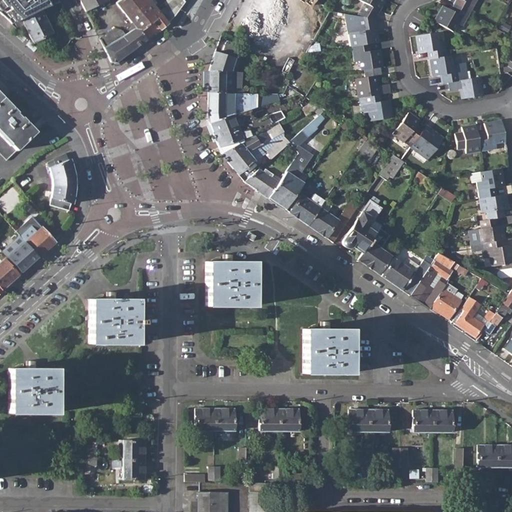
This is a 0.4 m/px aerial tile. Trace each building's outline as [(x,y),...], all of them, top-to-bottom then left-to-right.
[(0,0),(0,15),(10,25),(20,20),(39,10),(57,2),(55,0),(0,0)] [(79,0),(93,26),(100,22),(96,14),(93,16),(89,9),(106,0),(79,0)] [(127,15),(147,0),(118,0),(116,2),(127,15)] [(148,0),(147,0),(127,15),(128,17),(149,1),(148,0)] [(160,0),(162,2),(154,8),(167,23),(173,17),(184,1),(182,0),(160,0)] [(276,6),(278,0),(254,0),(243,29),(269,39),(281,8),(276,6)] [(374,20),(379,13),(376,11),(380,5),(382,6),(386,0),(384,0),(357,0),(364,4),(357,17),(374,20)] [(458,0),(459,0),(456,7),(468,14),(475,0),(458,0)] [(139,31),(153,20),(160,30),(165,26),(167,23),(154,8),(149,1),(128,17),(136,27),(139,31)] [(468,14),(456,7),(452,13),(448,11),(441,7),(433,22),(452,32),(456,25),(460,27),(468,14)] [(20,20),(32,42),(51,32),(39,10),(20,20)] [(378,44),(377,37),(374,37),(373,31),(376,31),(374,20),(357,17),(345,15),(348,35),(350,35),(351,48),(365,46),(369,45),(378,44)] [(146,40),(158,31),(160,30),(153,20),(139,31),(146,40)] [(110,61),(116,63),(146,40),(139,31),(136,27),(125,34),(104,48),(110,61)] [(104,48),(125,34),(123,31),(113,29),(99,39),(104,48)] [(27,39),(19,32),(17,34),(16,35),(25,42),(27,39)] [(419,54),(427,52),(431,51),(432,59),(446,57),(443,41),(438,42),(436,32),(415,36),(419,54)] [(223,50),(235,53),(237,47),(225,43),(223,50)] [(378,51),(370,52),(367,53),(365,46),(351,48),(354,63),(359,62),(360,72),(381,68),(378,51)] [(208,71),(230,72),(233,59),(214,52),(208,71)] [(433,77),(441,75),(445,75),(446,83),(448,83),(467,80),(464,64),(453,65),(451,56),(446,57),(432,59),(430,60),(433,77)] [(208,93),(241,92),(244,76),(230,76),(230,72),(208,71),(208,93)] [(356,81),(359,100),(359,99),(377,97),(379,96),(389,95),(388,86),(378,88),(376,78),(356,81)] [(467,80),(448,83),(450,92),(460,90),(461,100),(483,96),(479,78),(467,80)] [(207,116),(209,122),(249,109),(278,100),(276,92),(270,92),(241,92),(208,93),(207,116)] [(135,95),(129,97),(137,117),(143,115),(135,95)] [(0,155),(6,162),(35,133),(0,96),(0,155)] [(303,97),(300,100),(298,104),(301,109),(312,103),(303,97)] [(377,97),(359,99),(362,115),(369,114),(371,123),(392,120),(389,103),(381,104),(378,104),(377,97)] [(217,142),(218,146),(241,137),(239,130),(235,119),(239,117),(240,120),(252,117),(249,109),(209,122),(217,142)] [(151,135),(161,133),(156,111),(146,114),(151,135)] [(417,126),(418,124),(412,120),(414,118),(408,113),(392,134),(404,143),(407,139),(413,143),(422,130),(417,126)] [(221,154),(276,124),(271,116),(260,122),(258,119),(239,130),(241,137),(218,146),(221,154)] [(319,116),(300,133),(305,137),(323,120),(319,116)] [(484,124),(485,131),(486,135),(477,136),(479,152),(496,149),(495,144),(505,142),(502,121),(484,124)] [(238,174),(254,160),(248,153),(284,132),(278,122),(276,124),(221,154),(238,174)] [(360,139),(365,143),(367,140),(344,124),(341,128),(359,140),(360,139)] [(467,126),(467,128),(467,132),(461,133),(453,134),(456,150),(464,149),(465,154),(479,152),(477,136),(476,133),(474,125),(467,126)] [(443,139),(437,134),(435,137),(430,132),(428,134),(422,130),(413,143),(419,147),(416,152),(428,160),(443,139)] [(285,136),(284,132),(248,153),(254,160),(263,153),(285,136)] [(302,141),(305,137),(300,133),(290,142),(299,153),(279,182),(268,198),(285,210),(303,184),(296,179),(312,156),(309,154),(313,148),(302,141)] [(290,142),(285,136),(263,153),(270,159),(290,142)] [(382,156),(389,161),(392,156),(385,151),(382,156)] [(54,207),(67,211),(71,203),(72,182),(68,161),(65,154),(47,161),(49,177),(49,199),(56,200),(54,207)] [(386,181),(389,177),(400,161),(392,156),(389,161),(378,176),(386,181)] [(403,163),(400,161),(389,177),(392,179),(403,163)] [(268,198),(279,182),(272,177),(273,175),(265,169),(263,171),(259,168),(244,182),(268,198)] [(481,200),(495,197),(494,188),(498,188),(506,186),(503,169),(481,172),(483,182),(478,183),(481,200)] [(481,172),(472,174),(473,184),(478,183),(483,182),(481,172)] [(414,179),(422,185),(427,179),(418,173),(414,179)] [(289,213),(308,226),(324,202),(314,195),(309,202),(301,196),(289,213)] [(488,213),(489,220),(497,219),(505,218),(504,210),(507,210),(505,203),(508,203),(507,196),(499,197),(495,197),(481,200),(483,214),(488,213)] [(352,245),(362,252),(369,242),(379,228),(380,227),(372,221),(380,210),(375,206),(378,201),(372,197),(342,241),(342,244),(343,246),(347,248),(352,245)] [(351,200),(341,214),(348,219),(358,205),(351,200)] [(349,219),(348,219),(341,214),(337,220),(327,214),(332,207),(324,202),(308,226),(333,243),(349,219)] [(25,241),(38,257),(56,242),(32,217),(16,232),(25,241)] [(489,220),(481,222),(482,230),(469,232),(471,246),(472,246),(479,245),(482,244),(499,241),(502,241),(505,240),(504,232),(502,233),(501,226),(498,227),(497,219),(489,220)] [(357,260),(379,275),(391,257),(379,249),(389,235),(379,228),(369,242),(362,252),(357,260)] [(19,274),(38,257),(25,241),(5,259),(19,274)] [(511,247),(503,248),(500,249),(499,241),(482,244),(479,245),(472,246),(474,254),(483,253),(484,259),(491,258),(493,267),(511,264),(511,247)] [(410,296),(429,310),(443,290),(445,286),(438,281),(441,277),(447,280),(452,273),(451,272),(454,268),(456,270),(459,266),(438,254),(431,264),(422,278),(410,296)] [(205,262),(205,307),(249,307),(249,262),(233,262),(233,255),(223,255),(223,262),(205,262)] [(0,263),(0,288),(1,290),(19,274),(5,259),(0,263)] [(381,276),(410,296),(422,278),(431,264),(424,259),(418,268),(415,273),(402,264),(393,259),(381,276)] [(418,268),(408,260),(404,261),(402,264),(415,273),(418,268)] [(456,270),(465,275),(467,271),(459,266),(456,270)] [(475,289),(479,292),(484,286),(486,287),(488,283),(482,280),(475,289)] [(438,314),(448,320),(460,302),(443,290),(429,310),(437,315),(438,314)] [(511,290),(495,314),(502,319),(506,313),(509,315),(511,311),(511,290)] [(89,300),(88,345),(138,345),(138,320),(133,320),(133,300),(116,300),(116,292),(107,292),(107,300),(89,300)] [(475,313),(480,306),(469,298),(460,311),(462,312),(455,324),(478,340),(495,315),(489,311),(486,316),(487,317),(485,320),(475,313)] [(302,328),(302,372),(346,373),(347,328),(330,328),(330,320),(321,321),(321,328),(302,328)] [(511,335),(503,349),(511,355),(511,335)] [(8,414),(52,415),(53,370),(34,370),(34,362),(25,362),(25,370),(8,370),(8,414)] [(115,409),(114,418),(121,418),(140,418),(140,409),(115,409)] [(196,432),(215,432),(216,410),(196,410),(196,432)] [(215,432),(235,432),(235,410),(216,410),(215,432)] [(261,410),(261,432),(279,432),(280,411),(261,410)] [(280,411),(279,432),(300,432),(300,411),(280,411)] [(349,411),(349,433),(368,433),(368,411),(349,411)] [(368,411),(368,433),(388,433),(388,411),(368,411)] [(414,411),(413,433),(433,433),(433,411),(414,411)] [(433,433),(453,433),(453,411),(433,411),(433,433)] [(122,441),(122,461),(143,461),(144,441),(122,441)] [(476,468),(496,468),(496,446),(476,446),(476,468)] [(496,468),(511,467),(511,446),(496,446),(496,468)] [(122,461),(121,480),(143,480),(143,461),(122,461)] [(249,511),(265,511),(265,483),(249,484),(249,511)] [(198,492),(198,502),(198,511),(226,511),(227,492),(198,492)]
